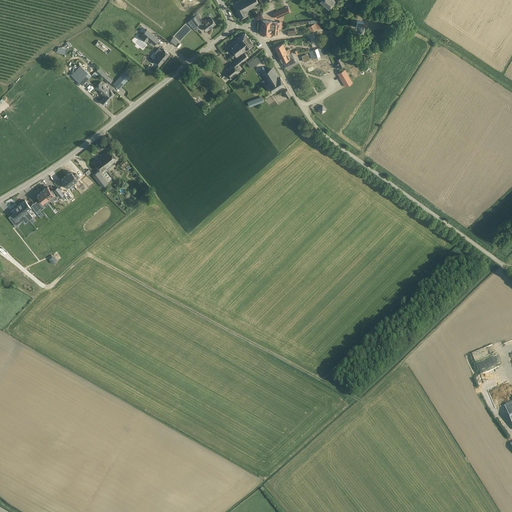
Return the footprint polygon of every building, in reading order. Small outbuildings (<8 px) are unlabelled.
[(260,4),(257,0),(239,0),(233,3),(241,18),(250,13),(249,10),(260,4)] [(335,0),(334,0),(319,0),(329,8),(335,0)] [(354,4),(349,0),(345,0),(343,2),(350,8),(354,4)] [(287,5),(275,12),(278,17),(290,10),(287,5)] [(200,23),(195,16),(191,18),(197,25),(200,23)] [(216,24),(211,18),(202,25),(207,31),(216,24)] [(272,28),(279,28),(279,22),(262,20),(261,27),(266,27),(266,26),(269,26),(269,30),(271,31),(272,28)] [(278,35),(279,28),(272,28),(271,31),(269,30),(269,26),(266,26),(266,27),(261,27),(260,34),(271,35),(271,34),(278,35)] [(154,44),(158,39),(147,30),(143,35),(154,44)] [(241,46),(250,39),(245,33),(237,39),(238,39),(229,46),(234,52),(241,46)] [(254,44),(250,39),(241,46),(234,52),(238,57),(254,44)] [(111,50),(98,40),(95,45),(108,54),(111,50)] [(283,44),(274,48),(278,56),(284,53),(285,55),(290,53),(288,49),(286,50),(283,44)] [(324,55),(321,47),(309,51),(311,59),(324,55)] [(162,51),(159,48),(156,53),(159,55),(154,61),(160,65),(169,53),(164,49),(162,51)] [(284,53),(278,56),(282,62),(285,67),(294,63),(296,62),(295,61),(291,52),(290,53),(285,55),(284,53)] [(249,57),(245,53),(224,71),(231,79),(241,71),(237,66),(244,60),(244,61),(249,57)] [(261,61),(257,56),(247,63),(251,68),(261,61)] [(92,76),(80,65),(71,75),(82,85),(92,76)] [(312,78),(324,74),(321,65),(309,68),(312,78)] [(112,80),(99,67),(92,75),(95,77),(98,74),(109,84),(112,80)] [(280,77),(273,67),(262,74),(265,79),(262,81),(264,84),(267,82),(268,84),(267,85),(271,92),(284,84),(280,76),(280,77)] [(133,75),(126,69),(113,84),(119,90),(133,75)] [(338,74),(345,87),(352,83),(345,70),(338,74)] [(105,96),(110,91),(100,82),(95,87),(105,96)] [(110,90),(110,91),(105,96),(100,101),(104,105),(108,101),(115,94),(110,90)] [(264,101),(262,96),(247,102),(249,107),(264,101)] [(101,159),(99,160),(101,163),(105,168),(117,158),(111,151),(101,158),(101,159)] [(101,163),(99,160),(94,164),(99,170),(93,175),(102,187),(108,183),(99,172),(100,171),(105,168),(101,163)] [(71,171),(71,172),(69,173),(66,175),(72,183),(77,179),(79,177),(76,173),(74,175),(72,173),(71,172),(71,171)] [(72,183),(66,175),(62,179),(61,179),(64,183),(63,184),(66,188),(68,186),(70,188),(74,185),(72,183)] [(86,175),(81,180),(89,188),(94,184),(86,175)] [(47,187),(42,191),(49,198),(48,199),(50,201),(55,197),(54,195),(53,194),(54,193),(52,190),(51,191),(47,187)] [(57,187),(54,190),(60,197),(64,195),(62,193),(57,187)] [(67,190),(62,193),(64,195),(68,200),(72,197),(67,190)] [(49,198),(42,191),(37,195),(43,203),(48,199),(49,198)] [(25,200),(18,206),(29,220),(33,217),(28,210),(31,208),(25,200)] [(37,200),(34,203),(39,209),(42,206),(37,200)] [(44,218),(68,234),(81,216),(57,200),(44,218)] [(39,209),(34,203),(31,205),(37,213),(41,211),(39,209)] [(29,220),(18,206),(11,211),(17,219),(20,216),(25,223),(26,222),(29,220)] [(56,239),(60,235),(41,221),(28,239),(51,255),(61,242),(56,239)] [(2,235),(9,242),(13,237),(6,231),(2,235)] [(8,255),(25,266),(35,253),(18,241),(8,255)] [(485,371),(501,366),(499,362),(493,345),(471,352),(474,361),(481,359),(482,361),(485,359),(487,367),(484,368),(485,371)] [(474,376),(474,384),(483,383),(482,376),(474,376)]
